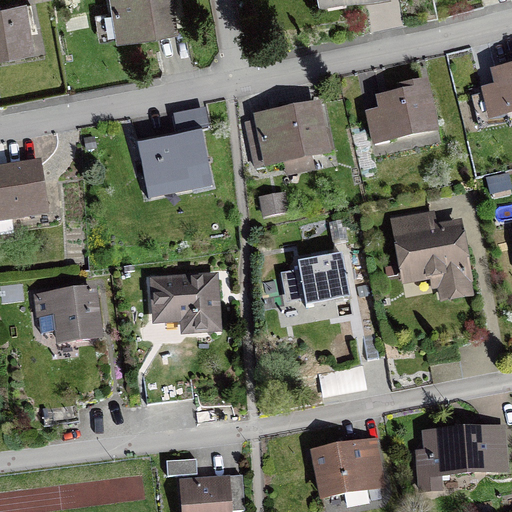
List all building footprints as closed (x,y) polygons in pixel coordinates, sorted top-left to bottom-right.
[(112,0),(119,37),(174,28),(169,0),(112,0)] [(0,9),(0,52),(30,48),(27,29),(34,27),(36,29),(30,5),(0,9)] [(485,93),(491,121),(507,117),(506,112),(511,110),(511,63),(507,65),(509,71),(496,75),(499,90),(485,93)] [(369,118),(375,145),(390,142),(390,139),(433,130),(424,86),(401,91),(403,97),(381,102),(384,115),(369,118)] [(246,124),(255,168),(282,164),(282,162),(325,153),(316,109),(294,113),(295,119),(274,124),(273,117),(257,121),(257,122),(246,124)] [(137,142),(146,191),(190,182),(192,190),(212,186),(200,129),(137,142)] [(0,233),(13,232),(10,213),(45,207),(39,167),(0,172),(0,233)] [(264,217),(286,213),(283,195),(261,200),(264,217)] [(397,222),(409,279),(438,274),(442,299),(470,294),(458,227),(433,232),(430,216),(397,222)] [(304,297),(306,308),(351,300),(343,255),(298,264),(300,275),(285,277),(289,300),(304,297)] [(185,331),(217,329),(214,279),(154,283),(156,321),(184,319),(185,331)] [(41,335),(58,332),(60,344),(99,339),(92,291),(36,299),(41,335)] [(327,343),(332,373),(362,367),(358,337),(342,339),(327,343)] [(427,351),(429,365),(459,360),(456,345),(427,351)] [(193,396),(189,370),(143,376),(147,406),(177,402),(176,398),(193,396)] [(44,427),(79,422),(76,405),(42,410),(44,427)] [(418,455),(421,492),(441,490),(439,475),(504,470),(501,430),(426,436),(428,454),(418,455)] [(315,454),(323,498),(344,494),(346,504),(368,500),(359,445),(315,454)] [(167,477),(197,475),(196,460),(166,462),(167,477)] [(182,486),(184,511),(235,511),(244,511),(242,477),(226,478),(226,483),(182,486)]
